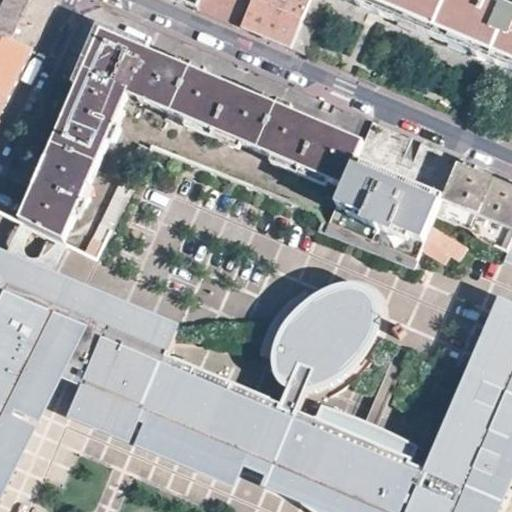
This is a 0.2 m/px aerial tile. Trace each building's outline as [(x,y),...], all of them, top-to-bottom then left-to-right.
[(26,0),(6,0),(0,13),(42,33),(48,21),(53,12),(26,0)] [(26,0),(53,12),(58,2),(57,0),(26,0)] [(175,0),(199,9),(202,0),(175,0)] [(203,0),(199,10),(219,18),(242,28),(255,0),(203,0)] [(255,0),(242,28),(265,38),(292,49),(313,0),(255,0)] [(341,0),(511,73),(511,13),(488,3),(486,4),(475,0),(341,0)] [(0,13),(0,34),(33,51),(37,44),(42,33),(0,13)] [(301,53),(307,56),(317,31),(303,25),(292,49),(301,53)] [(365,144),(103,31),(79,87),(21,220),(18,227),(63,249),(130,96),(345,189),(325,234),(414,270),(421,254),(432,229),(438,215),(474,232),(479,240),(504,249),(511,233),(511,188),(504,186),(507,179),(486,170),(423,144),(421,148),(414,164),(406,161),(412,144),(414,140),(391,131),(374,124),(365,144)] [(0,99),(8,103),(20,79),(33,51),(0,34),(0,99)] [(469,251),(432,229),(421,254),(447,268),(452,259),(461,265),(469,251)] [(0,498),(35,428),(10,416),(14,409),(38,421),(60,375),(81,385),(67,417),(128,442),(137,421),(143,423),(134,445),(234,487),(243,466),(264,475),(260,485),(301,503),(311,511),(497,511),(511,479),(511,301),(498,295),(424,467),(411,462),(418,446),(394,433),(368,422),(346,413),(322,405),(316,417),(295,409),(301,395),(285,389),(280,402),(166,354),(179,324),(0,248),(0,498)] [(358,282),(347,281),(336,283),(325,287),(315,293),(303,301),(294,310),(286,319),(280,329),(275,339),(271,354),(271,366),(274,376),(280,384),(285,389),(301,395),(311,393),(321,392),(334,386),(344,378),(353,369),(363,359),(371,347),(376,336),(380,323),(381,312),(379,302),(375,294),(368,287),(358,282)] [(399,340),(406,333),(399,326),(392,333),(399,340)]
